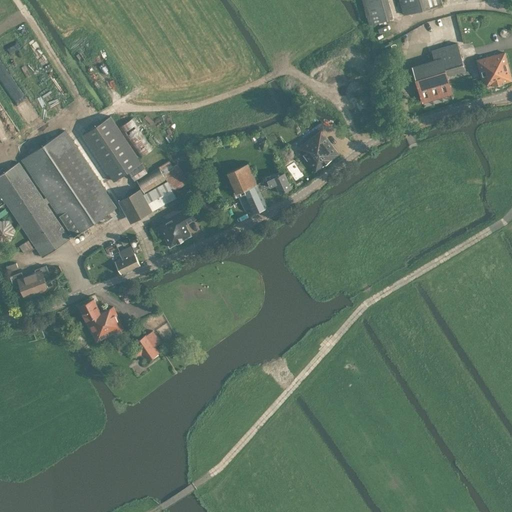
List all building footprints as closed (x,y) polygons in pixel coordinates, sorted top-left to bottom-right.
[(389,13),(384,0),(365,0),(371,18),(389,13)] [(401,0),(404,9),(435,0),(401,0)] [(501,19),(504,24),(510,21),(507,15),(501,19)] [(390,24),(383,28),(385,32),(392,28),(390,24)] [(29,68),(39,61),(14,26),(4,33),(29,68)] [(466,65),(458,37),(433,45),(436,54),(442,52),(448,70),(466,65)] [(498,79),(511,74),(511,70),(505,46),(490,51),(477,54),(485,82),(498,79)] [(413,60),(424,97),(453,89),(448,70),(442,52),(436,54),(413,60)] [(436,99),(420,101),(422,112),(438,110),(436,99)] [(84,129),(101,154),(115,176),(129,166),(142,157),(111,111),(84,129)] [(133,114),(120,123),(140,154),(153,145),(133,114)] [(74,231),(92,219),(117,202),(65,125),(23,154),(48,191),(44,194),(20,157),(0,169),(0,186),(44,252),(71,233),(48,199),(51,196),(74,231)] [(316,165),(339,148),(322,125),(299,142),(316,165)] [(177,158),(173,160),(171,155),(138,174),(155,204),(177,192),(174,186),(188,178),(177,158)] [(302,166),(295,155),(286,161),(293,172),(302,166)] [(142,157),(129,166),(136,176),(149,167),(142,157)] [(268,201),(261,186),(277,178),(281,187),(292,182),(285,167),(258,179),(248,158),(229,168),(238,189),(246,205),(251,203),(253,208),(268,201)] [(167,216),(159,220),(171,240),(170,240),(171,241),(192,230),(192,229),(186,219),(197,213),(188,197),(177,203),(164,211),(167,216)] [(0,226),(10,226),(10,219),(14,219),(13,209),(0,209),(0,226)] [(25,237),(20,240),(25,246),(29,243),(25,237)] [(139,240),(133,243),(136,250),(142,247),(139,240)] [(116,256),(123,268),(141,260),(135,247),(132,241),(120,246),(123,252),(116,256)] [(17,257),(7,260),(9,266),(19,262),(17,257)] [(37,266),(31,269),(37,287),(49,282),(46,275),(52,273),(47,260),(36,264),(37,266)] [(37,287),(31,269),(24,271),(22,267),(12,271),(16,282),(21,280),(26,291),(37,287)] [(82,300),(98,335),(125,323),(115,301),(102,307),(96,293),(82,300)] [(171,310),(160,315),(166,328),(177,323),(171,310)] [(154,324),(148,328),(136,337),(138,340),(132,344),(138,352),(144,348),(149,355),(161,346),(156,339),(162,336),(154,324)]
